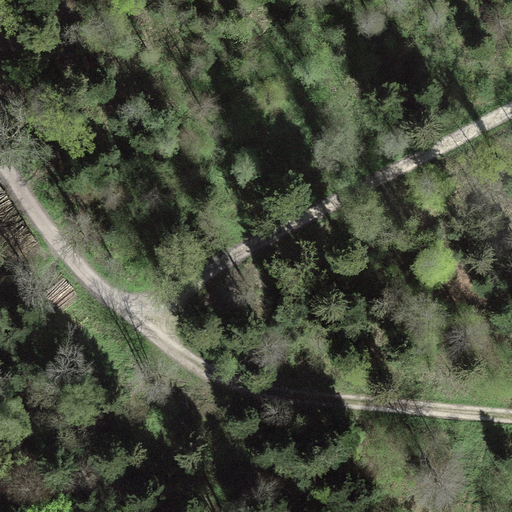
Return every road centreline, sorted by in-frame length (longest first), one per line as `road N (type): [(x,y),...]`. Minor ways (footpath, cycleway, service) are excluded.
road 1 (track): [(0,146),(21,193),(75,263),(202,383),(419,408)]
road 2 (track): [(135,318),(219,263),(511,106)]
